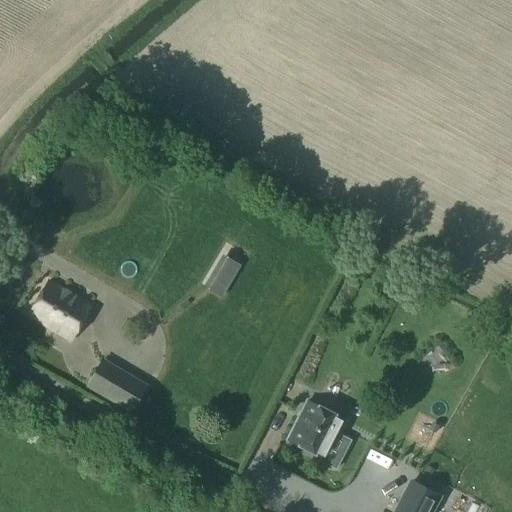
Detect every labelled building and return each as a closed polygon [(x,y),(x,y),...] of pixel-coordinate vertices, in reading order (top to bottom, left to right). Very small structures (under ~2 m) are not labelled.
[(225,258),(207,289),(220,296),(238,266),(225,258)] [(47,282),(27,315),(70,341),(90,307),(47,282)] [(96,393),(130,413),(135,403),(102,383),(96,393)] [(382,441),(400,406),(377,395),(359,430),(382,441)] [(303,415),(289,442),(321,458),(333,436),(336,438),(344,421),(306,401),(300,413),(303,415)] [(430,511),(438,498),(409,483),(393,511),(430,511)] [(305,511),(347,511),(352,503),(319,486),(305,511)]
